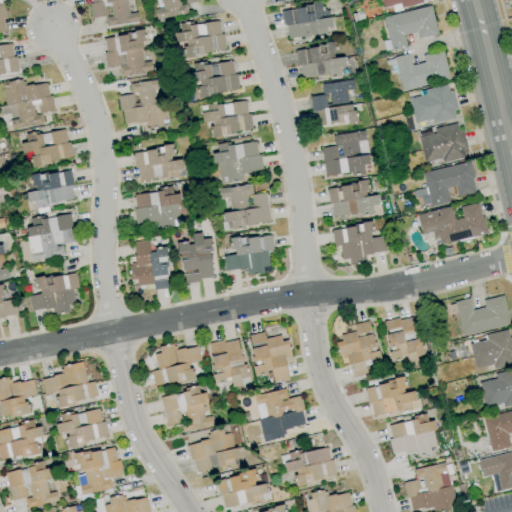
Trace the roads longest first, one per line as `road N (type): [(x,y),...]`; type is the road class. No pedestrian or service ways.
road 1 (residential): [(511,257),(395,293),(307,295),(0,355)]
road 2 (residential): [(188,511),(138,442),(108,335),(98,122),(53,31)]
road 3 (residential): [(307,295),(288,144),(242,0)]
road 4 (residential): [(307,295),(320,381),(382,511)]
road 5 (secondary): [(465,0),(511,152)]
